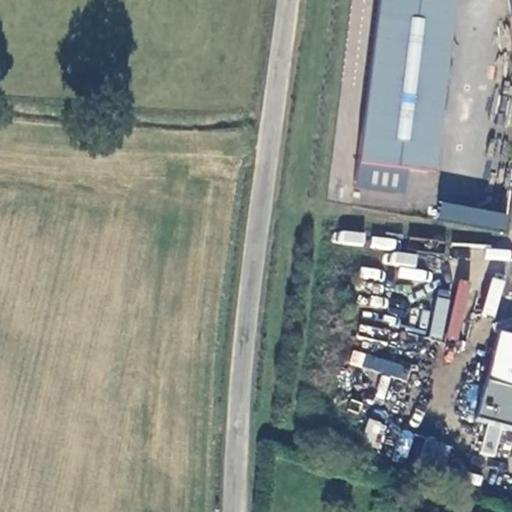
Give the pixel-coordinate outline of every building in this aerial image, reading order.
[(443,0),(367,0),(344,185),(394,191),(397,166),(422,169),(443,0)] [(441,200),(437,216),(504,232),(508,215),(441,200)] [(340,229),(337,239),(361,245),(364,235),(340,229)] [(392,251),(391,264),(416,266),(417,254),(392,251)] [(435,297),(431,337),(463,340),(468,281),(457,280),(455,299),(435,297)] [(511,340),(497,337),(472,423),(511,434),(511,340)] [(363,355),(360,368),(405,378),(408,364),(363,355)] [(361,436),(376,443),(384,425),(369,418),(361,436)] [(393,455),(405,458),(413,434),(401,430),(393,455)] [(427,436),(414,464),(439,475),(452,447),(427,436)]
